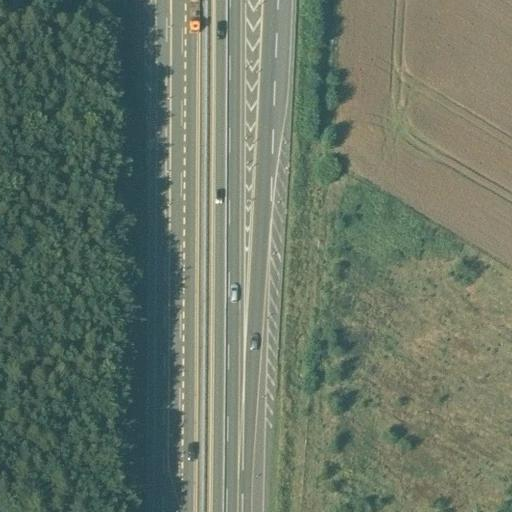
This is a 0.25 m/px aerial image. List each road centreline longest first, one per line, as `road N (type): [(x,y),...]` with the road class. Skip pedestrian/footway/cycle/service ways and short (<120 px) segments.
road 1 (motorway): [(171,0),(173,511)]
road 2 (motorway): [(225,503),(250,318),(267,0)]
road 3 (motorway): [(225,503),(228,0)]
